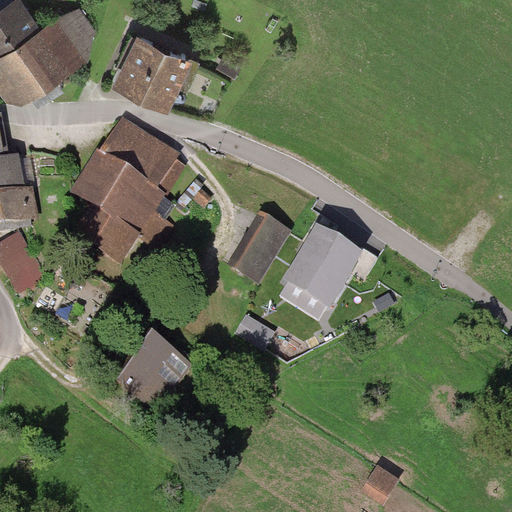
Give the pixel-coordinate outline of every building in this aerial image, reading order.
[(0,0),(0,8),(12,0),(0,0)] [(0,56),(42,30),(22,0),(12,0),(0,8),(0,56)] [(42,30),(0,56),(0,90),(8,103),(23,106),(32,100),(58,84),(85,65),(97,30),(80,5),(42,30)] [(126,62),(114,90),(169,114),(191,64),(137,39),(126,62)] [(220,54),(214,65),(230,73),(235,61),(220,54)] [(58,84),(32,100),(38,109),(63,92),(58,84)] [(99,149),(167,194),(188,164),(179,158),(181,153),(123,114),(99,149)] [(0,160),(8,158),(2,116),(0,116),(0,160)] [(96,148),(71,190),(90,202),(142,232),(154,213),(167,194),(99,149),(96,148)] [(0,194),(25,189),(19,156),(8,158),(0,160),(0,194)] [(25,189),(0,194),(0,230),(41,223),(35,187),(25,189)] [(142,232),(90,202),(71,236),(121,263),(140,235),(142,232)] [(176,226),(154,213),(142,232),(140,235),(160,249),(176,226)] [(253,215),(227,265),(259,281),(285,232),(253,215)] [(361,255),(317,228),(286,280),(330,306),(361,255)] [(18,231),(0,242),(0,266),(17,293),(46,274),(18,231)] [(78,274),(53,318),(89,338),(114,294),(78,274)] [(128,362),(117,378),(155,409),(192,363),(153,329),(128,362)] [(375,472),(360,493),(378,505),(392,484),(375,472)]
